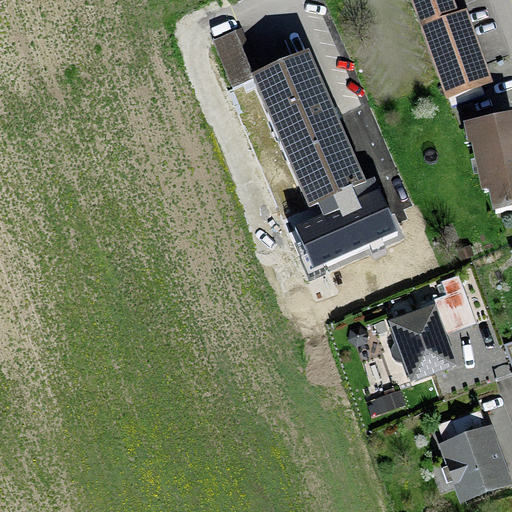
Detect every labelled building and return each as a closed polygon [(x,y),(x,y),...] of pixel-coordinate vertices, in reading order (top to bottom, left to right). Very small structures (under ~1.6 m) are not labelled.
[(451,0),(410,0),(447,97),(489,81),(464,14),(458,16),(451,0)] [(323,90),(308,57),(261,77),(277,113),(269,116),(289,164),(297,161),(317,208),(365,187),(323,90)] [(511,118),(471,127),(481,179),(488,177),(495,213),(511,209),(511,118)] [(421,307),(424,316),(395,327),(400,343),(395,345),(392,350),(392,358),(395,363),(403,364),(408,362),(414,379),(452,366),(441,337),(475,325),(463,292),(421,307)] [(460,443),(445,449),(463,498),(506,482),(488,433),(487,434),(480,413),(453,423),(460,443)]
